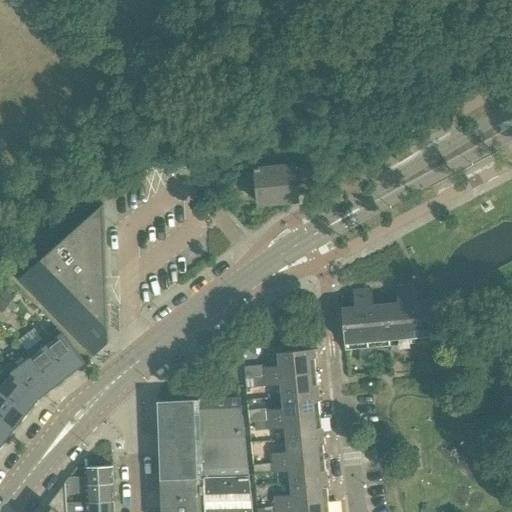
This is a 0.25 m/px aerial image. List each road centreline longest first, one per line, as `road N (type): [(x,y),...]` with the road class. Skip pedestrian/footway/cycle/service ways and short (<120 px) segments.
road 1 (tertiary): [(133,365),(233,285),(511,125)]
road 2 (tertiary): [(1,511),(70,423),(133,365)]
road 3 (residential): [(357,511),(332,347)]
road 4 (residential): [(138,511),(133,365)]
